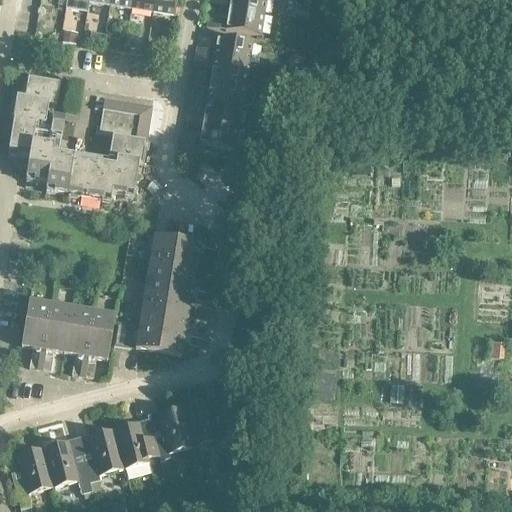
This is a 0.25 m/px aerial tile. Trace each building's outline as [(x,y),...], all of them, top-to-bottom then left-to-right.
[(67,0),(67,2),(68,2),(66,12),(86,16),(88,6),(89,0),(67,0)] [(110,0),(89,0),(88,6),(109,9),(110,0)] [(132,0),(110,0),(109,9),(131,13),(132,0)] [(132,0),(131,13),(152,16),(154,0),(132,0)] [(154,0),(152,16),(174,20),(177,0),(154,0)] [(266,0),(230,0),(229,12),(263,17),(266,0)] [(263,17),(229,12),(227,24),(208,21),(206,31),(260,39),(263,17)] [(61,44),(75,46),(77,36),(63,33),(61,44)] [(305,47),(306,35),(300,34),(298,46),(305,47)] [(124,42),(111,40),(109,51),(122,53),(124,42)] [(196,51),(195,59),(248,68),(252,46),(217,40),(215,54),(196,51)] [(147,46),(145,61),(154,63),(157,48),(147,46)] [(302,72),(304,53),(288,51),(286,70),(302,72)] [(248,68),(195,59),(193,68),(212,71),(210,84),(245,89),(248,68)] [(13,125),(7,158),(29,162),(25,183),(46,187),(45,195),(110,205),(111,197),(133,201),(138,168),(142,168),(146,146),(145,146),(151,111),(104,103),(102,114),(98,138),(112,140),(108,163),(116,164),(115,171),(52,160),(53,152),(32,149),(35,128),(44,130),(48,109),(56,110),(60,88),(25,82),(21,103),(14,102),(10,124),(13,125)] [(188,93),(187,102),(241,111),(245,111),(249,110),(252,107),(253,101),(253,97),(252,93),(250,91),(245,89),(210,84),(209,91),(203,91),(202,95),(188,93)] [(241,111),(187,102),(186,110),(197,112),(196,117),(204,118),(203,126),(238,132),(241,111)] [(305,109),(291,107),(289,117),(303,119),(305,109)] [(52,120),(49,140),(61,142),(65,122),(52,120)] [(247,134),(238,132),(203,126),(199,148),(243,155),(247,134)] [(181,136),(180,145),(193,147),(195,138),(181,136)] [(161,190),(152,183),(146,190),(154,198),(161,190)] [(154,239),(150,263),(196,270),(197,259),(200,246),(154,239)] [(203,252),(202,260),(217,262),(219,254),(203,252)] [(150,263),(146,286),(192,293),(194,281),(196,270),(150,263)] [(198,282),(197,290),(211,292),(213,284),(198,282)] [(146,286),(142,307),(188,314),(190,303),(192,293),(146,286)] [(196,296),(195,303),(209,306),(210,299),(196,296)] [(28,305),(21,351),(32,352),(42,354),(50,308),(28,305)] [(142,307),(139,329),(185,337),(186,326),(188,314),(142,307)] [(50,308),(42,354),(53,356),(63,358),(71,312),(63,310),(50,308)] [(71,312),(63,358),(74,359),(85,361),(93,315),(71,312)] [(93,315),(85,361),(96,363),(107,365),(109,354),(110,348),(115,319),(93,315)] [(191,327),(190,335),(204,337),(205,329),(191,327)] [(181,361),(183,348),(185,337),(139,329),(135,353),(181,361)] [(189,341),(188,348),(202,350),(203,343),(189,341)] [(504,345),(491,344),(489,359),(503,361),(504,345)] [(31,357),(29,371),(36,372),(38,358),(31,357)] [(45,359),(42,373),(50,374),(52,360),(45,359)] [(74,363),(71,378),(78,379),(81,364),(74,363)] [(87,365),(85,380),(93,381),(95,366),(87,365)] [(209,404),(183,411),(194,450),(219,443),(218,441),(226,439),(227,432),(225,425),(220,401),(209,404)] [(158,417),(148,420),(149,424),(159,464),(170,461),(168,457),(194,450),(183,411),(158,417)] [(139,426),(114,433),(124,472),(149,466),(152,479),(163,476),(159,464),(149,424),(139,426)] [(88,440),(78,442),(84,466),(90,486),(98,484),(99,484),(97,479),(99,479),(124,472),(114,433),(88,440)] [(64,446),(43,451),(53,491),(64,488),(78,484),(81,497),(92,494),(91,492),(90,486),(84,466),(78,442),(68,445),(64,446)] [(24,482),(13,484),(20,511),(24,511),(30,511),(31,510),(28,497),(53,491),(43,451),(17,458),(22,474),(24,482)] [(227,501),(229,500),(223,478),(203,483),(208,506),(227,501)]
